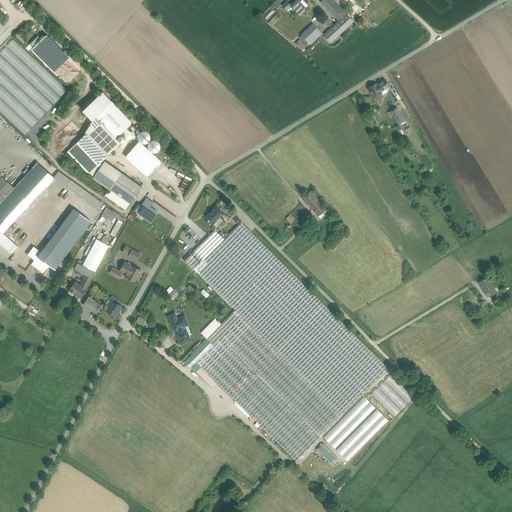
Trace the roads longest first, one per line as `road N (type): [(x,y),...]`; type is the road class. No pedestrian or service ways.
road 1 (unclassified): [(436,39),(205,179),(115,340)]
road 2 (track): [(29,0),(205,179)]
road 3 (unclassified): [(115,340),(25,511)]
road 4 (residential): [(0,259),(115,340)]
road 5 (track): [(347,511),(247,422)]
